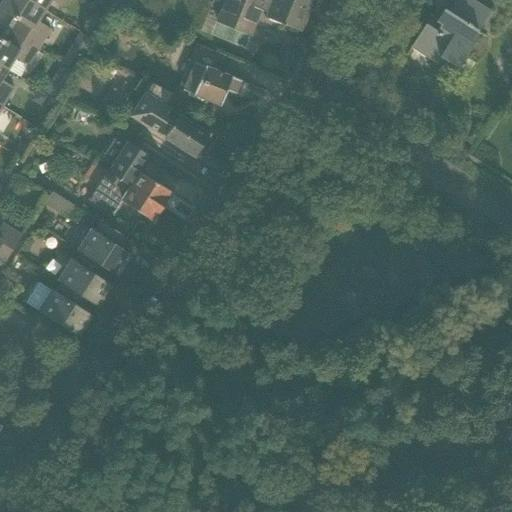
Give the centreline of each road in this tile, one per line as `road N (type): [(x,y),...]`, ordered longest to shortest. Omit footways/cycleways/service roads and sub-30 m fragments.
road 1 (residential): [(103,394),(302,85)]
road 2 (residential): [(233,511),(511,438)]
road 3 (residential): [(302,85),(511,216)]
road 4 (residential): [(18,511),(103,394)]
road 5 (residential): [(103,394),(0,328)]
